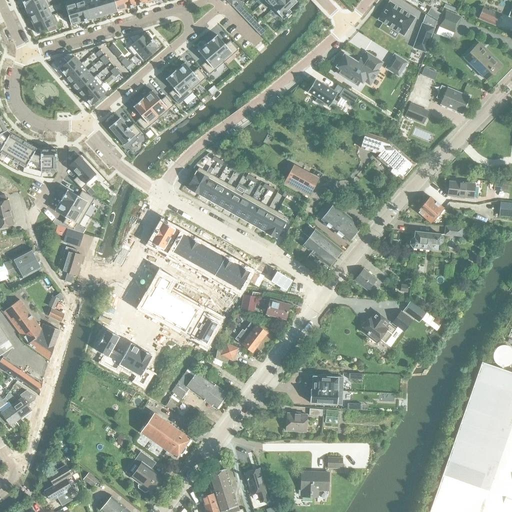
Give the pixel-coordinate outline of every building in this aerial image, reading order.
[(46,0),(39,0),(25,7),(29,16),(50,6),(46,0)] [(65,0),(63,1),(65,5),(71,25),(80,22),(73,0),(65,0)] [(83,0),(73,0),(80,22),(90,19),(83,0)] [(93,0),(83,0),(90,19),(99,17),(93,0)] [(93,0),(99,17),(108,14),(103,0),(93,0)] [(103,0),(108,14),(117,11),(113,0),(103,0)] [(123,0),(113,0),(117,11),(127,8),(123,0)] [(134,0),(123,0),(127,8),(132,7),(136,6),(134,0)] [(264,0),(263,2),(271,10),(281,0),(264,0)] [(294,0),(281,0),(271,10),(273,9),(283,19),(291,12),(289,9),(297,2),(294,0)] [(378,20),(379,20),(383,23),(379,28),(387,33),(391,27),(402,35),(403,36),(404,35),(403,35),(414,18),(415,17),(414,17),(390,2),(389,1),(389,2),(378,19),(378,20)] [(478,19),(495,26),(501,13),(484,5),(478,19)] [(50,6),(29,16),(33,25),(54,15),(54,14),(51,15),(48,7),(50,6)] [(445,10),(438,26),(453,32),(460,17),(445,10)] [(54,15),(33,25),(37,34),(48,29),(49,30),(56,28),(57,29),(58,29),(56,25),(58,24),(54,15)] [(425,52),(434,28),(422,23),(413,47),(425,52)] [(138,33),(127,37),(133,43),(127,48),(134,56),(152,40),(146,32),(141,36),(138,33)] [(217,35),(207,43),(224,62),(238,50),(230,40),(225,45),(217,35)] [(152,40),(134,56),(136,55),(142,62),(159,48),(152,40)] [(483,47),(479,42),(463,58),(486,80),(499,67),(481,49),(483,47)] [(207,43),(198,51),(206,61),(201,65),(209,75),(224,62),(207,43)] [(366,52),(361,60),(360,59),(358,63),(353,60),(344,54),(343,56),(341,55),(336,64),(337,65),(336,66),(339,68),(336,72),(357,85),(359,81),(362,83),(369,72),(375,76),(378,71),(377,70),(382,63),(366,52)] [(67,62),(59,69),(65,76),(80,64),(71,53),(62,56),(67,62)] [(398,76),(407,62),(394,54),(386,68),(398,76)] [(184,62),(175,70),(193,92),(193,91),(192,90),(206,78),(198,68),(193,72),(184,62)] [(80,64),(65,76),(71,84),(86,71),(80,64)] [(175,70),(165,79),(174,89),(169,93),(178,104),(193,92),(175,70)] [(86,71),(71,84),(78,91),(96,75),(92,78),(86,71)] [(96,75),(78,91),(84,98),(103,82),(96,75)] [(315,78),(307,92),(307,93),(308,92),(317,98),(315,101),(322,106),(324,102),(329,105),(328,106),(329,106),(337,93),(337,92),(336,93),(315,80),(316,79),(315,78)] [(103,82),(84,98),(91,106),(105,93),(99,86),(103,83),(103,82)] [(440,104),(461,113),(469,95),(447,85),(442,83),(437,96),(443,98),(440,104)] [(343,89),(339,95),(353,104),(357,97),(343,89)] [(152,90),(142,98),(159,118),(173,105),(165,96),(160,100),(152,90)] [(142,98),(133,106),(141,116),(137,121),(145,130),(159,118),(142,98)] [(410,104),(405,116),(423,124),(428,112),(410,104)] [(0,118),(0,153),(12,160),(23,141),(10,133),(7,130),(0,118)] [(119,118),(109,127),(118,138),(118,139),(118,140),(119,139),(125,147),(136,138),(137,139),(138,139),(136,137),(141,133),(133,124),(128,128),(119,118)] [(381,153),(376,157),(401,179),(414,164),(389,142),(381,140),(365,134),(361,146),(381,153)] [(23,141),(12,160),(24,167),(22,172),(40,177),(42,172),(56,172),(56,149),(40,149),(40,150),(36,149),(36,148),(23,141)] [(74,164),(70,167),(78,176),(73,180),(81,189),(86,184),(85,182),(95,173),(79,156),(72,163),(74,164)] [(199,168),(188,187),(199,194),(210,174),(199,168)] [(294,168),(287,182),(308,193),(316,179),(294,168)] [(210,174),(199,194),(207,198),(218,179),(210,174)] [(218,179),(207,198),(216,203),(227,184),(218,179)] [(473,198),(474,184),(449,182),(448,196),(473,198)] [(227,184),(216,203),(224,208),(235,189),(227,184)] [(67,189),(61,200),(85,214),(94,198),(82,190),(78,196),(67,189)] [(235,189),(224,208),(232,213),(243,193),(242,195),(234,191),(236,189),(235,189)] [(243,193),(232,213),(241,217),(252,198),(243,193)] [(0,227),(13,225),(8,200),(6,201),(4,195),(0,195),(0,227)] [(443,208),(430,196),(417,211),(430,223),(443,208)] [(252,198),(241,217),(249,222),(260,203),(252,198)] [(61,200),(54,211),(66,218),(62,223),(73,229),(76,224),(78,225),(85,214),(61,200)] [(329,200),(316,216),(349,241),(361,226),(329,200)] [(511,203),(500,202),(499,215),(511,216),(511,203)] [(260,203),(249,222),(257,227),(268,207),(260,203)] [(268,207),(257,227),(266,232),(277,212),(268,207)] [(277,212),(266,232),(276,237),(287,218),(277,212)] [(163,222),(150,245),(162,251),(160,255),(166,258),(172,248),(166,245),(175,229),(163,222)] [(302,245),(329,266),(341,251),(309,226),(304,232),(309,236),(302,245)] [(462,236),(463,228),(445,226),(444,234),(462,236)] [(67,229),(63,241),(79,246),(82,234),(67,229)] [(442,238),(440,234),(415,232),(414,237),(410,240),(410,244),(413,247),(431,249),(431,243),(439,244),(442,242),(442,238)] [(182,233),(170,256),(178,260),(191,238),(182,233)] [(191,238),(178,260),(187,265),(200,243),(191,238)] [(200,243),(187,265),(195,270),(208,248),(200,243)] [(66,246),(62,258),(65,259),(61,270),(67,272),(64,281),(71,283),(74,274),(76,275),(82,255),(76,254),(77,250),(66,246)] [(208,248),(195,270),(196,270),(197,268),(205,273),(216,252),(208,248)] [(10,260),(15,269),(37,258),(32,249),(10,260)] [(216,252),(205,273),(213,277),(224,257),(216,252)] [(213,277),(212,279),(221,284),(233,262),(224,257),(213,277)] [(37,258),(15,269),(21,280),(42,268),(37,258)] [(4,262),(0,263),(0,280),(10,278),(4,262)] [(233,262),(221,284),(228,289),(241,266),(233,262)] [(241,266),(228,289),(229,289),(231,287),(239,292),(250,271),(241,266)] [(363,269),(355,280),(367,290),(376,280),(363,269)] [(145,299),(140,307),(144,309),(152,314),(153,313),(186,332),(198,310),(194,308),(166,292),(167,289),(172,281),(160,274),(148,294),(145,299)] [(54,297),(63,301),(64,299),(60,293),(54,297)] [(243,295),(240,308),(253,310),(255,297),(243,295)] [(222,300),(220,304),(225,307),(229,301),(224,298),(222,300)] [(290,304),(269,299),(269,300),(264,299),(263,305),(268,306),(265,314),(267,315),(267,316),(274,318),(274,317),(286,320),(290,304)] [(27,344),(49,359),(59,330),(43,324),(41,329),(19,300),(4,311),(21,335),(18,337),(21,340),(23,339),(27,343),(27,344)] [(202,322),(193,337),(206,344),(220,319),(208,312),(210,309),(203,305),(196,319),(202,322)] [(61,322),(64,314),(51,308),(49,313),(48,316),(61,322)] [(411,320),(400,311),(392,322),(403,331),(411,320)] [(361,330),(377,341),(379,338),(385,342),(395,328),(387,322),(387,321),(376,312),(372,318),(370,317),(366,323),(363,323),(361,326),(362,328),(361,330)] [(77,321),(67,354),(75,356),(85,323),(77,321)] [(246,333),(239,342),(251,352),(266,333),(255,325),(248,334),(246,333)] [(0,360),(3,357),(14,349),(0,326),(0,360)] [(107,329),(95,350),(107,357),(104,362),(110,366),(116,355),(110,352),(119,336),(107,329)] [(220,341),(217,348),(215,359),(225,363),(228,359),(232,361),(238,348),(220,341)] [(116,355),(110,366),(116,369),(118,366),(129,372),(141,349),(131,343),(122,359),(116,355)] [(141,349),(129,372),(139,377),(137,381),(143,384),(149,374),(144,371),(152,355),(141,349)] [(0,360),(0,368),(9,375),(15,365),(3,357),(0,360)] [(511,511),(511,372),(508,371),(481,361),(428,511),(511,511)] [(28,374),(15,365),(9,375),(39,395),(42,383),(34,378),(34,376),(30,374),(28,374)] [(66,365),(57,393),(64,395),(74,367),(66,365)] [(187,368),(171,391),(182,399),(189,389),(216,409),(227,393),(197,371),(195,374),(187,368)] [(312,388),(312,390),(342,391),(342,378),(313,376),(313,378),(311,378),(310,388),(312,388)] [(11,405),(20,418),(30,410),(26,405),(29,402),(34,398),(35,396),(26,390),(19,395),(21,398),(16,402),(12,397),(8,401),(8,402),(11,405)] [(310,390),(309,402),(341,404),(342,391),(312,390),(310,390)] [(2,399),(0,400),(0,407),(8,402),(5,397),(2,399)] [(0,419),(3,423),(6,421),(9,426),(20,418),(11,405),(0,413),(2,415),(0,416),(0,419)] [(190,438),(154,413),(140,432),(176,458),(190,438)] [(306,415),(286,413),(285,430),(305,432),(306,415)] [(140,452),(133,461),(139,465),(130,477),(139,483),(137,485),(138,488),(144,492),(146,491),(147,489),(150,491),(151,489),(154,489),(157,485),(156,483),(160,477),(150,469),(155,463),(140,452)] [(53,486),(66,479),(75,473),(72,468),(70,469),(67,464),(47,476),(53,485),(53,486)] [(207,474),(213,493),(218,511),(234,511),(239,511),(225,468),(207,474)] [(263,490),(265,489),(258,468),(244,473),(250,494),(257,491),(260,502),(267,500),(263,490)] [(316,472),(316,473),(301,472),(300,496),(315,497),(316,490),(327,491),(328,473),(316,472)] [(88,473),(83,479),(92,487),(97,480),(88,473)] [(53,486),(53,485),(44,490),(50,501),(57,497),(62,506),(72,500),(69,494),(73,491),(66,479),(53,486)] [(218,511),(213,493),(201,497),(206,511),(218,511)] [(130,511),(111,496),(105,503),(100,510),(101,511),(130,511)]
